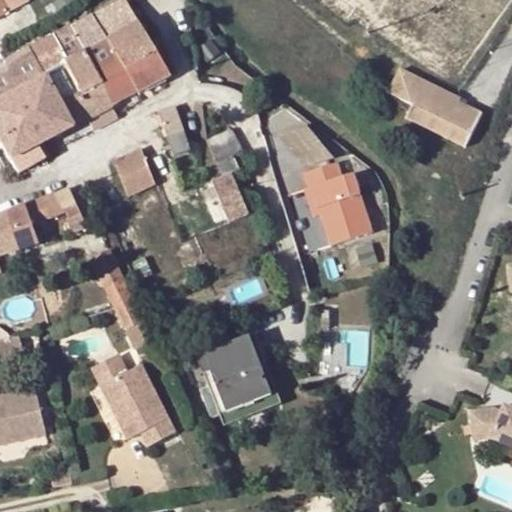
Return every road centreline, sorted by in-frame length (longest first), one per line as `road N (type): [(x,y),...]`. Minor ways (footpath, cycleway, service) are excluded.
road 1 (residential): [(0,184),(20,184),(74,159),(167,95),(209,91),(243,115),(300,293)]
road 2 (residential): [(511,143),(466,286),(418,365),(395,426)]
